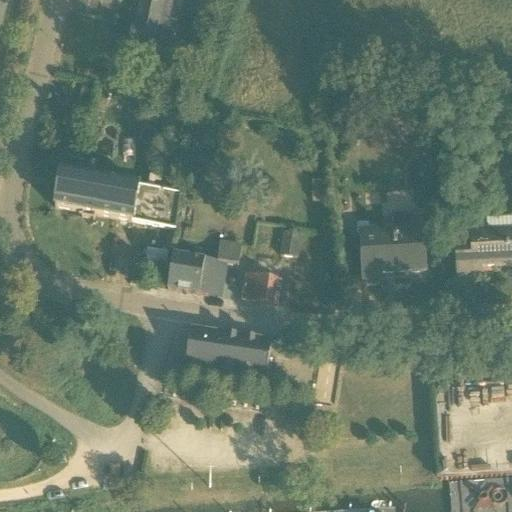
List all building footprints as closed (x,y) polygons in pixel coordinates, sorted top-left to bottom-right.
[(129,45),(169,54),(173,34),(156,31),(163,0),(142,0),(137,27),(133,26),(129,45)] [(93,89),(82,87),(78,103),(88,106),(89,101),(90,102),(93,89)] [(63,165),(55,210),(176,231),(182,195),(82,178),(84,168),(79,163),(80,159),(66,156),(63,158),(60,161),(63,165)] [(380,276),(425,274),(423,215),(392,216),(392,236),(361,237),(363,286),(381,285),(380,276)] [(476,246),(455,247),(457,281),(482,280),(481,270),(511,267),(511,232),(475,234),(476,246)] [(281,258),(297,260),(300,236),(284,234),(281,258)] [(173,256),(167,291),(221,300),(227,266),(239,267),(241,247),(220,244),(217,263),(173,256)] [(277,309),(281,283),(278,282),(282,262),(261,259),(257,279),(246,277),(242,304),(277,309)] [(266,384),(272,344),(191,331),(185,371),(266,384)]
